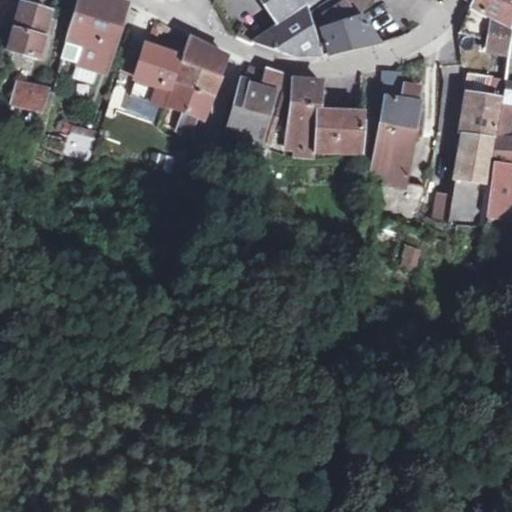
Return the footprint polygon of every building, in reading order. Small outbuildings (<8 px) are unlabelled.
[(103,0),(79,0),(64,50),(80,56),(77,65),(103,73),(112,47),(113,48),(122,21),(126,7),(103,0)] [(303,60),(325,59),(310,14),(307,9),(319,0),(273,0),(289,20),(282,25),(278,27),(279,28),(263,40),(261,38),(256,42),(248,38),(240,34),(237,39),(249,46),(252,46),(255,45),(289,57),(303,60)] [(289,20),(273,0),(262,0),(282,25),(289,20)] [(345,0),(347,2),(360,18),(368,0),(345,0)] [(511,29),(511,24),(511,0),(478,0),(474,9),(511,29)] [(360,18),(347,2),(342,6),(354,22),(362,19),(360,18)] [(51,14),(22,5),(9,51),(39,60),(51,14)] [(364,19),(362,19),(354,22),(342,6),(325,17),(332,29),(323,32),(330,53),(380,42),(364,19)] [(469,10),(459,34),(489,42),(488,53),(496,55),(492,83),(504,85),(505,77),(510,41),(511,32),(469,10)] [(220,78),(227,58),(223,55),(188,38),(182,59),(174,84),(208,97),(216,76),(220,78)] [(138,76),(145,53),(128,47),(120,71),(138,76)] [(174,84),(182,59),(147,48),(145,53),(138,76),(137,81),(132,97),(166,107),(174,84)] [(379,131),(412,137),(421,91),(404,89),(401,103),(401,73),(383,73),(383,100),(386,101),(379,131)] [(277,77),(270,75),(265,91),(244,84),(236,110),(229,134),(241,137),(231,169),(229,168),(226,177),(258,186),(270,151),(278,122),(285,97),(289,81),(277,77)] [(323,84),(294,82),(291,105),(286,150),(300,150),(315,148),(315,154),(345,152),(346,150),(363,150),(363,134),(363,116),(353,115),(320,114),(321,107),(321,104),(322,96),(323,84)] [(193,138),(208,97),(174,84),(166,107),(184,114),(177,132),(193,138)] [(50,93),(19,85),(13,107),(42,115),(50,93)] [(500,113),(511,114),(511,85),(504,85),(500,113)] [(450,226),(482,230),(487,190),(487,183),(494,141),(499,104),(483,101),(484,99),(467,96),(463,116),(466,116),(462,137),(458,165),(455,184),(450,226)] [(511,139),(508,139),(511,128),(511,118),(511,114),(500,113),(496,141),(486,220),(511,220),(511,139)] [(412,137),(379,131),(372,164),(375,186),(377,198),(377,218),(397,227),(412,232),(418,215),(427,188),(404,185),(412,137)] [(95,140),(70,132),(63,157),(88,165),(95,140)] [(485,230),(485,232),(511,234),(511,220),(486,220),(485,230)]
